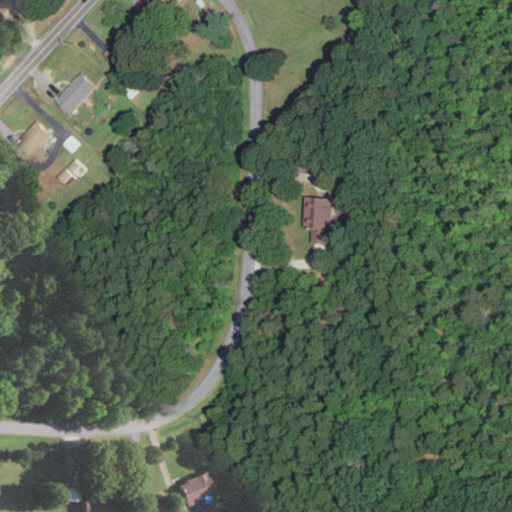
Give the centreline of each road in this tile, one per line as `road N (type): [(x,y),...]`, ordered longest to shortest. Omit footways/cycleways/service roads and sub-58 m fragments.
road 1 (residential): [(0,425),(131,425),(170,414),(216,370),(235,333),(247,264),(252,160),(248,39),(226,0)]
road 2 (residential): [(0,88),(83,0)]
